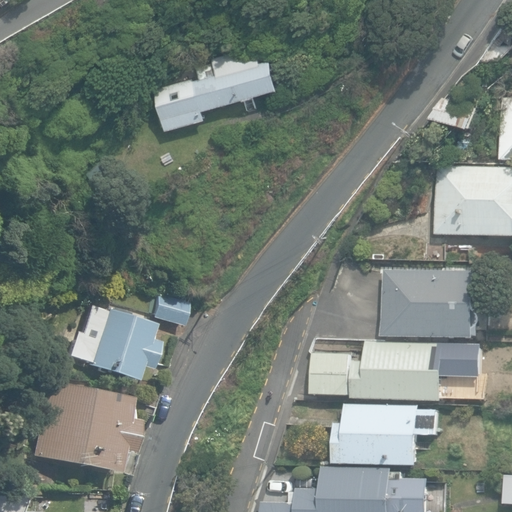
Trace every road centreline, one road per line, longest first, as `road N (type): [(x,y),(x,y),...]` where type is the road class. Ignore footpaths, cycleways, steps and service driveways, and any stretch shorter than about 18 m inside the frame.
road 1 (tertiary): [(147,511),(173,425),(229,325),(483,0)]
road 2 (residential): [(315,295),(234,511)]
